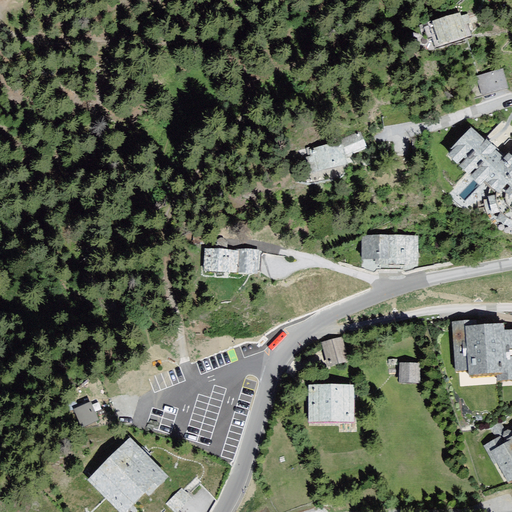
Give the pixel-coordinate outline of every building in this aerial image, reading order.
[(422,27),(428,51),(468,41),(461,17),(422,27)] [(467,78),(473,98),(507,89),(501,69),(467,78)] [(511,128),(501,121),(477,144),(464,132),(437,161),(441,178),(478,210),(482,219),(495,231),(511,236),(511,128)] [(338,145),(301,151),(305,176),(342,170),(338,145)] [(357,237),(356,268),(414,269),(415,239),(357,237)] [(199,251),(198,276),(234,277),(235,253),(199,251)] [(466,322),(447,322),(449,373),(459,373),(459,380),(492,379),(492,385),(511,384),(511,332),(498,333),(497,327),(467,329),(466,322)] [(337,338),(319,343),(325,368),(343,363),(337,338)] [(395,363),(395,385),(417,385),(417,364),(395,363)] [(350,384),(305,384),(305,422),(350,422),(350,384)] [(64,410),(72,431),(97,422),(88,400),(64,410)] [(511,425),(477,446),(502,487),(511,481),(511,425)] [(123,438),(80,480),(112,511),(123,511),(160,476),(123,438)] [(167,502),(177,511),(192,497),(182,487),(167,502)]
